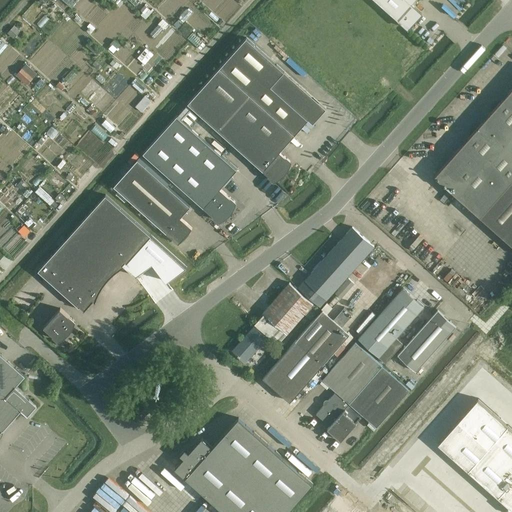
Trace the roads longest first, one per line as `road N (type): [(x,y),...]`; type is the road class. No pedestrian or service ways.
road 1 (unclassified): [(341,201),(511,9)]
road 2 (unclassified): [(173,328),(341,201)]
road 3 (unclassified): [(469,316),(341,201)]
road 4 (unclassified): [(125,443),(91,389),(173,328)]
road 5 (unknown): [(413,180),(511,72)]
road 6 (unclassified): [(331,467),(229,378)]
road 7 (unclassified): [(125,443),(186,421),(229,378)]
